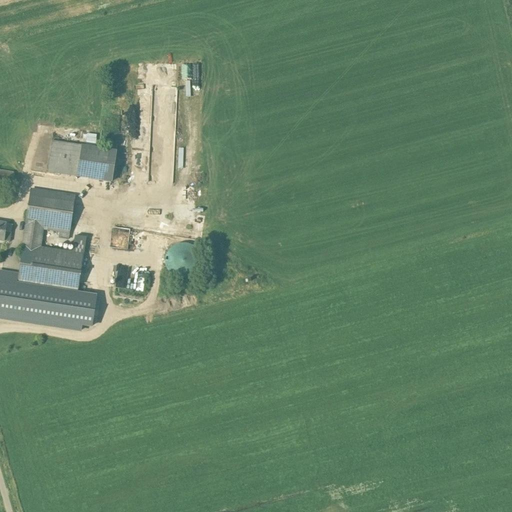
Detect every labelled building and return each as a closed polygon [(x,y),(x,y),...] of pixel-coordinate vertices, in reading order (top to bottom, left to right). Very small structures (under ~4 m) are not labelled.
[(111,183),(115,152),(83,148),(51,143),(47,174),(78,178),(111,183)] [(14,174),(0,171),(0,179),(12,182),(14,174)] [(75,197),(31,190),(26,227),(43,230),(60,232),(69,234),(75,197)] [(125,228),(187,237),(188,227),(186,227),(188,216),(128,207),(125,228)] [(43,230),(26,227),(23,246),(40,248),(43,230)] [(75,237),(73,253),(83,255),(86,239),(75,237)] [(167,257),(166,262),(166,266),(168,271),(171,275),(174,278),(179,280),(183,281),(188,280),(193,279),(197,276),(200,272),(202,268),(203,263),(202,259),(200,254),(198,250),(194,247),(190,245),(185,244),(180,245),(176,246),(172,249),(169,253),(167,257)] [(40,248),(23,246),(19,275),(17,286),(77,295),(83,255),(73,253),(40,248)] [(116,267),(113,286),(127,288),(129,269),(116,267)] [(17,286),(19,275),(0,271),(0,320),(80,332),(80,328),(90,330),(95,298),(77,295),(17,286)]
